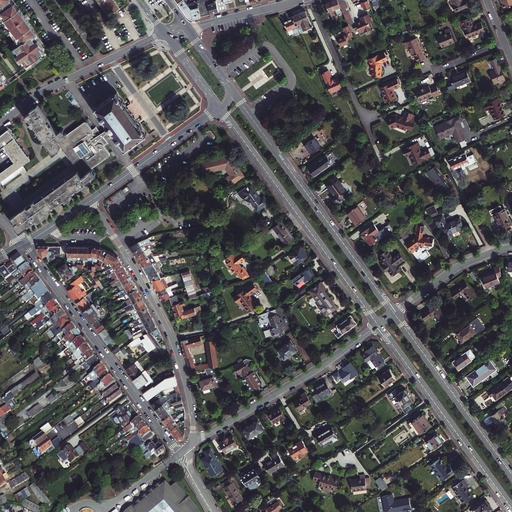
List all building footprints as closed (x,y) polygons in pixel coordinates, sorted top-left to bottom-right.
[(23,61),(27,67),(47,53),(34,34),(36,33),(32,27),(27,20),(30,19),(26,14),(24,16),(19,9),(15,3),(14,3),(13,4),(10,0),(0,0),(0,17),(0,18),(3,21),(2,21),(2,22),(7,28),(10,33),(16,42),(19,45),(17,47),(12,50),(21,62),(23,61)] [(120,8),(114,0),(103,0),(99,3),(109,17),(120,8)] [(201,16),(196,0),(192,1),(191,2),(188,4),(185,0),(181,0),(178,3),(183,9),(188,15),(194,18),(201,16)] [(211,13),(208,4),(207,0),(196,0),(201,16),(211,13)] [(211,13),(219,12),(215,0),(213,0),(214,0),(215,2),(208,4),(211,13)] [(215,0),(219,12),(224,10),(225,9),(226,7),(225,4),(233,2),(233,0),(215,0)] [(338,15),(331,0),(330,0),(326,2),(329,11),(331,11),(335,19),(339,17),(338,15)] [(338,0),(331,0),(338,15),(344,13),(340,4),(338,0)] [(351,0),(352,0),(361,0),(362,2),(365,9),(371,7),(368,0),(351,0)] [(378,0),(371,0),(374,6),(374,5),(376,9),(381,6),(378,0)] [(462,0),(451,0),(456,10),(467,5),(465,0),(462,0),(463,0),(462,0)] [(346,2),(340,4),(344,13),(350,10),(346,2)] [(362,20),(355,22),(354,19),(355,19),(351,10),(350,10),(344,13),(349,25),(352,31),(356,29),(359,28),(361,32),(365,30),(365,32),(372,29),(370,25),(369,23),(372,21),(369,13),(368,13),(368,12),(363,15),(363,16),(360,17),(362,20)] [(305,11),(292,16),(299,32),(312,26),(305,11)] [(292,16),(289,18),(289,19),(284,22),(290,35),(295,33),(295,35),(300,33),(299,32),(292,16)] [(473,24),(469,16),(457,20),(460,26),(462,25),(467,36),(478,32),(480,36),(486,34),(480,21),(473,24)] [(349,25),(343,27),(345,30),(343,31),(345,36),(338,39),(341,46),(348,43),(347,39),(354,36),(352,31),(349,25)] [(446,33),(437,36),(441,47),(454,41),(449,28),(444,30),(446,33)] [(47,53),(27,67),(25,68),(27,71),(51,54),(36,33),(34,34),(47,53)] [(425,57),(417,37),(404,42),(407,48),(409,47),(412,54),(415,53),(418,60),(425,57)] [(368,59),(371,65),(371,70),(372,70),(372,76),(380,77),(381,72),(382,66),(381,66),(380,66),(380,63),(381,63),(388,60),(385,52),(381,54),(378,55),(368,59)] [(505,81),(496,58),(489,61),(491,66),(493,65),(495,70),(489,72),(494,84),(500,82),(501,83),(505,81)] [(0,68),(0,73),(6,82),(0,86),(0,90),(11,83),(0,68)] [(330,93),(341,88),(337,78),(334,79),(332,78),(328,70),(322,73),(330,93)] [(466,71),(450,77),(451,80),(446,82),(449,91),(455,89),(455,88),(470,81),(466,71)] [(393,93),(392,90),(393,89),(399,87),(396,79),(386,84),(386,85),(384,86),(380,88),(383,96),(382,97),(384,103),(396,98),(394,92),(393,93)] [(428,85),(415,91),(419,100),(432,95),(433,97),(440,94),(436,86),(430,88),(428,85)] [(116,92),(95,108),(109,126),(112,131),(126,149),(147,133),(132,112),(116,92)] [(498,97),(483,103),(488,115),(492,113),(494,118),(505,114),(498,97)] [(54,152),(62,146),(58,141),(63,137),(59,131),(48,116),(40,106),(27,115),(35,125),(50,146),(54,152)] [(403,118),(395,115),(386,119),(390,128),(395,126),(405,130),(406,128),(412,130),(415,121),(413,120),(411,119),(412,114),(413,114),(405,111),(403,118)] [(27,115),(26,116),(33,126),(35,125),(27,115)] [(458,143),(465,140),(462,132),(461,132),(460,130),(462,129),(460,125),(459,126),(458,123),(462,121),(460,117),(453,119),(453,118),(446,121),(447,122),(436,127),(439,135),(445,132),(447,135),(454,132),(455,135),(454,135),(458,143)] [(67,134),(92,168),(110,156),(110,155),(111,154),(111,153),(110,152),(105,145),(108,143),(109,142),(105,136),(102,132),(102,131),(98,126),(94,129),(89,123),(88,122),(87,121),(85,122),(67,134)] [(109,126),(102,131),(105,136),(112,131),(109,126)] [(58,141),(62,146),(80,170),(83,175),(88,171),(92,168),(67,134),(63,128),(59,131),(63,137),(58,141)] [(31,160),(14,138),(8,130),(0,135),(0,181),(1,181),(4,178),(23,165),(31,160)] [(313,137),(304,144),(311,153),(320,146),(313,137)] [(410,154),(414,164),(427,158),(427,157),(431,156),(428,148),(421,151),(419,148),(420,148),(418,142),(407,147),(403,149),(406,156),(410,154)] [(466,153),(449,160),(453,169),(470,162),(466,153)] [(327,154),(308,168),(314,175),(332,162),(327,154)] [(227,178),(232,184),(244,176),(238,167),(241,165),(237,160),(234,163),(229,156),(201,163),(203,173),(226,168),(231,175),(227,178)] [(4,178),(7,182),(26,168),(23,165),(4,178)] [(436,187),(440,193),(449,186),(435,166),(426,172),(437,186),(436,187)] [(83,175),(80,170),(76,173),(18,214),(16,215),(14,217),(21,228),(28,223),(29,224),(38,218),(50,210),(65,199),(72,194),(84,186),(88,182),(88,181),(93,177),(91,175),(90,174),(89,172),(88,171),(83,175)] [(342,198),(348,194),(334,175),(325,182),(335,195),(334,196),(334,197),(334,199),(334,200),(335,200),(336,201),(337,201),(338,200),(339,202),(343,199),(342,198)] [(246,199),(249,198),(258,210),(268,202),(264,196),(260,199),(258,195),(256,192),(251,186),(249,188),(248,186),(247,187),(248,188),(244,191),(246,194),(244,196),(246,199)] [(357,205),(347,212),(356,224),(366,217),(357,205)] [(434,205),(426,209),(429,215),(437,211),(434,205)] [(491,214),(494,213),(501,228),(511,223),(511,222),(505,207),(502,209),(500,205),(489,210),(491,214)] [(40,220),(51,212),(50,210),(38,218),(40,220)] [(452,232),(464,227),(460,217),(446,222),(443,214),(435,218),(438,226),(442,224),(448,238),(453,235),(452,232)] [(282,221),(273,228),(285,245),(294,238),(282,221)] [(362,233),(370,245),(378,240),(378,241),(388,234),(384,228),(379,231),(374,224),(362,233)] [(419,245),(424,246),(424,244),(432,245),(433,237),(425,236),(424,237),(422,237),(424,225),(416,224),(415,232),(416,232),(416,236),(406,243),(412,252),(416,249),(419,249),(419,245)] [(130,247),(133,251),(147,244),(152,243),(148,237),(130,247)] [(133,251),(136,256),(150,248),(151,250),(156,249),(152,243),(147,244),(133,251)] [(61,246),(54,246),(39,246),(37,249),(43,257),(47,255),(49,257),(55,258),(55,254),(61,254),(61,246)] [(91,274),(99,270),(100,266),(97,265),(95,263),(96,262),(98,258),(102,248),(99,247),(98,246),(93,246),(92,255),(92,256),(92,260),(91,265),(91,274)] [(300,246),(289,255),(296,265),(308,256),(300,246)] [(108,251),(102,248),(98,258),(100,259),(98,264),(100,264),(100,263),(102,264),(104,260),(108,251)] [(136,256),(139,261),(153,253),(155,256),(159,255),(159,251),(153,252),(151,250),(150,248),(136,256)] [(406,261),(399,252),(392,257),(387,250),(379,255),(382,259),(380,260),(383,264),(382,265),(387,272),(388,271),(392,276),(401,269),(399,266),(406,261)] [(109,263),(119,257),(118,256),(108,251),(104,260),(109,263)] [(139,261),(142,265),(159,262),(155,256),(153,253),(139,261)] [(240,269),(237,265),(237,264),(239,263),(239,264),(243,261),(238,254),(234,257),(234,258),(233,258),(230,255),(224,260),(227,263),(225,264),(233,274),(240,269)] [(0,273),(1,274),(21,259),(18,255),(10,262),(12,264),(11,264),(10,264),(5,268),(4,266),(0,268),(0,273)] [(113,267),(122,262),(119,257),(109,263),(107,265),(109,269),(113,267)] [(5,279),(17,270),(16,269),(24,263),(21,259),(1,274),(5,279)] [(109,269),(112,274),(113,273),(124,266),(122,262),(113,267),(109,269)] [(163,265),(161,262),(159,262),(142,265),(151,281),(161,279),(162,279),(158,272),(162,270),(160,267),(163,265)] [(66,280),(75,273),(70,267),(69,267),(66,263),(58,269),(66,280)] [(487,274),(482,276),(487,287),(500,282),(498,277),(501,275),(500,265),(495,267),(496,271),(497,272),(488,276),(487,274)] [(29,270),(26,266),(12,276),(13,277),(7,282),(9,284),(15,280),(29,270)] [(124,266),(113,273),(115,277),(118,276),(127,270),(124,266)] [(309,267),(292,279),(297,286),(304,280),(305,282),(315,275),(309,267)] [(81,276),(84,274),(80,269),(75,273),(79,278),(81,276)] [(32,274),(29,270),(15,280),(18,285),(32,274)] [(116,280),(117,282),(129,275),(127,270),(118,276),(119,278),(116,280)] [(191,270),(183,273),(187,282),(188,287),(190,291),(192,298),(200,296),(191,270)] [(273,282),(265,272),(259,277),(266,286),(273,282)] [(177,285),(187,282),(183,273),(168,277),(168,279),(171,278),(172,281),(177,279),(178,282),(176,282),(177,285)] [(36,279),(32,274),(18,285),(15,287),(16,289),(19,287),(21,290),(24,288),(36,279)] [(121,281),(123,285),(132,279),(129,275),(117,282),(118,284),(121,281)] [(76,302),(87,294),(84,290),(82,291),(80,289),(81,288),(78,284),(84,280),(81,276),(79,278),(71,283),(73,287),(68,290),(72,295),(74,298),(74,299),(76,302)] [(23,297),(40,284),(36,279),(24,288),(25,290),(20,294),(23,297)] [(121,290),(122,291),(135,284),(132,279),(123,285),(125,288),(121,290)] [(450,291),(455,298),(464,291),(470,299),(475,295),(469,287),(470,287),(466,281),(457,287),(457,286),(450,291)] [(156,290),(169,287),(166,282),(163,283),(153,286),(156,290)] [(258,290),(253,283),(233,298),(238,304),(241,301),(249,312),(259,305),(254,299),(253,300),(249,296),(258,290)] [(318,305),(326,315),(336,307),(324,290),(326,289),(322,284),(321,283),(310,291),(320,304),(318,305)] [(44,290),(40,284),(23,297),(27,302),(30,300),(44,290)] [(125,295),(137,288),(135,284),(122,291),(125,295)] [(208,293),(215,291),(219,289),(217,284),(206,287),(208,293)] [(159,296),(172,292),(169,287),(156,290),(159,296)] [(127,299),(140,293),(137,288),(125,295),(120,298),(121,300),(126,298),(127,299)] [(34,306),(48,295),(44,290),(30,300),(34,306)] [(217,297),(215,291),(208,293),(201,295),(203,301),(217,297)] [(161,300),(169,298),(174,296),(172,292),(159,296),(161,300)] [(129,305),(142,298),(140,293),(127,299),(129,305)] [(76,302),(83,311),(93,303),(87,294),(76,302)] [(53,302),(48,295),(34,306),(33,306),(35,309),(25,316),(28,320),(41,311),(53,302)] [(172,305),(181,302),(179,295),(174,296),(169,298),(172,305)] [(132,309),(145,302),(142,298),(129,305),(126,307),(128,311),(132,309)] [(181,302),(172,305),(176,317),(181,315),(182,318),(202,311),(200,305),(185,310),(183,304),(186,303),(185,300),(181,302)] [(93,303),(83,311),(87,317),(101,307),(96,301),(93,303)] [(35,325),(57,308),(53,302),(41,311),(43,314),(31,323),(33,326),(35,325)] [(134,314),(147,307),(145,302),(132,309),(134,314)] [(428,308),(422,312),(427,320),(435,314),(441,322),(446,318),(439,307),(440,306),(437,303),(428,309),(428,308)] [(97,319),(105,313),(101,307),(87,317),(91,323),(92,322),(97,319)] [(134,314),(137,319),(150,312),(147,307),(134,314)] [(58,310),(57,308),(35,325),(39,330),(49,322),(61,314),(61,313),(62,312),(60,309),(58,310)] [(282,331),(280,325),(282,324),(281,322),(279,323),(279,321),(279,320),(277,316),(276,316),(274,309),(259,315),(260,318),(258,319),(258,320),(258,321),(258,323),(256,323),(258,327),(260,327),(263,326),(262,324),(263,323),(263,324),(267,323),(266,322),(269,321),(271,328),(269,329),(271,335),(282,331)] [(216,324),(225,321),(222,311),(213,314),(216,324)] [(138,324),(139,324),(152,317),(150,312),(137,319),(136,320),(138,324)] [(53,327),(65,318),(61,314),(49,322),(53,327)] [(352,328),(352,327),(356,323),(351,315),(337,325),(338,327),(337,328),(340,332),(336,335),(338,338),(343,334),(343,333),(348,330),(349,331),(352,328)] [(152,317),(139,324),(138,324),(141,329),(155,322),(152,317)] [(71,326),(65,318),(53,327),(42,335),(44,337),(50,333),(49,332),(51,331),(51,332),(54,330),(56,333),(56,332),(59,335),(71,326)] [(468,327),(457,335),(463,343),(476,333),(477,335),(484,330),(483,329),(485,328),(478,318),(467,326),(468,327)] [(97,319),(92,322),(95,327),(100,324),(97,319)] [(135,339),(150,331),(152,330),(157,327),(155,322),(141,329),(135,333),(133,334),(129,329),(128,329),(126,331),(131,338),(133,337),(135,339)] [(99,333),(105,328),(102,324),(96,329),(97,330),(99,333)] [(0,329),(0,340),(12,333),(7,325),(0,329)] [(75,332),(71,326),(59,335),(57,336),(61,342),(75,332)] [(156,336),(160,333),(157,327),(152,330),(156,336)] [(103,338),(109,334),(105,328),(99,333),(100,334),(103,338)] [(149,352),(159,344),(150,331),(135,339),(128,343),(131,347),(141,342),(149,352)] [(80,339),(75,332),(61,342),(67,349),(68,348),(80,339)] [(105,341),(113,336),(110,333),(109,334),(103,338),(104,340),(105,341)] [(204,335),(181,341),(185,358),(186,357),(190,371),(204,368),(205,368),(212,367),(218,366),(213,339),(206,340),(210,363),(194,366),(189,347),(202,343),(201,339),(205,338),(204,335)] [(85,346),(80,339),(68,348),(73,355),(85,346)] [(292,339),(278,349),(286,358),(299,349),(292,339)] [(371,358),(380,370),(387,364),(373,345),(365,351),(366,353),(363,355),(367,361),(371,358)] [(74,364),(90,352),(85,346),(73,355),(70,358),(74,364)] [(471,349),(454,362),(459,370),(477,357),(471,349)] [(94,357),(90,352),(74,364),(76,366),(67,373),(69,376),(71,374),(81,367),(82,366),(94,357)] [(97,362),(94,357),(82,366),(81,367),(81,368),(82,367),(85,371),(97,362)] [(38,370),(44,366),(43,364),(41,361),(39,358),(32,363),(35,366),(37,369),(38,370)] [(135,362),(126,369),(133,379),(146,369),(138,359),(135,362)] [(254,367),(251,368),(248,363),(254,360),(253,359),(248,362),(246,359),(234,365),(237,370),(238,369),(244,378),(242,380),(244,383),(246,382),(249,388),(254,386),(255,388),(261,385),(253,371),(256,370),(254,367)] [(467,376),(474,386),(497,369),(490,360),(467,376)] [(358,373),(350,363),(344,367),(345,370),(340,374),(338,372),(332,376),(336,381),(343,376),(343,377),(341,378),(344,382),(351,377),(352,378),(358,373)] [(93,383),(105,373),(101,367),(88,377),(89,380),(90,379),(93,383)] [(212,367),(205,368),(209,374),(213,374),(213,375),(200,379),(203,389),(216,385),(218,388),(222,384),(218,377),(217,376),(212,367)] [(396,377),(390,368),(379,376),(385,385),(389,382),(390,382),(393,380),(393,379),(396,377)] [(154,380),(146,369),(133,379),(139,387),(145,383),(147,385),(154,380)] [(89,386),(92,391),(109,378),(105,373),(93,383),(89,386)] [(31,378),(35,383),(38,381),(40,379),(38,376),(39,375),(38,374),(34,376),(31,378)] [(71,374),(69,376),(65,379),(67,382),(69,384),(75,380),(73,377),(71,374)] [(163,388),(177,384),(175,375),(166,378),(154,387),(153,386),(144,393),(148,399),(163,388)] [(31,378),(27,382),(30,387),(35,383),(31,378)] [(96,396),(100,393),(113,383),(109,378),(92,391),(96,396)] [(505,380),(488,392),(491,396),(493,395),(496,400),(509,390),(506,386),(508,384),(505,380)] [(27,382),(16,389),(16,388),(6,396),(2,399),(6,404),(7,404),(12,400),(30,387),(27,382)] [(321,399),(332,392),(326,382),(320,386),(318,385),(316,388),(315,389),(317,393),(312,396),(316,403),(321,400),(321,399)] [(103,397),(105,399),(117,389),(113,383),(100,393),(102,395),(101,396),(103,397)] [(109,405),(122,395),(117,389),(105,399),(107,401),(106,402),(107,403),(108,403),(109,405)] [(396,389),(389,394),(393,399),(394,398),(398,402),(405,413),(412,408),(409,403),(413,400),(405,389),(399,394),(396,389)] [(174,405),(182,402),(179,391),(171,393),(174,405)] [(50,400),(52,403),(58,399),(64,395),(62,392),(56,396),(54,394),(48,398),(50,400)] [(301,394),(304,399),(296,403),(299,409),(312,402),(305,392),(301,394)] [(170,406),(168,403),(170,401),(169,400),(170,400),(170,399),(163,403),(160,398),(152,404),(159,414),(170,406)] [(12,400),(7,404),(12,410),(17,406),(12,400)] [(502,402),(497,406),(500,410),(505,406),(502,402)] [(32,418),(38,414),(44,409),(42,406),(40,403),(33,408),(27,412),(30,415),(32,418)] [(6,404),(0,409),(0,417),(0,418),(7,413),(8,413),(12,410),(7,404),(6,404)] [(163,419),(174,411),(170,406),(159,414),(163,419)] [(497,430),(508,422),(503,415),(508,411),(505,406),(500,410),(491,416),(497,423),(494,425),(497,430)] [(124,429),(134,422),(123,407),(120,409),(120,408),(115,411),(119,417),(114,420),(117,425),(119,423),(124,429)] [(176,410),(177,416),(181,413),(185,412),(184,407),(176,410)] [(276,409),(276,410),(268,414),(274,423),(280,419),(282,423),(287,420),(280,407),(276,409)] [(167,424),(177,416),(174,411),(163,419),(167,424)] [(171,429),(185,419),(185,412),(181,413),(177,416),(167,424),(171,429)] [(8,413),(7,413),(0,418),(4,423),(11,419),(11,418),(8,413)] [(422,413),(412,421),(420,433),(431,425),(422,413)] [(68,426),(74,422),(69,416),(63,420),(68,426)] [(80,417),(74,422),(78,427),(84,423),(80,417)] [(12,433),(18,429),(24,424),(21,421),(19,418),(14,423),(16,425),(10,430),(12,433)] [(124,429),(126,433),(134,427),(135,429),(143,423),(139,418),(134,422),(124,429)] [(185,419),(171,429),(178,439),(184,437),(184,433),(180,427),(185,424),(185,423),(185,419)] [(258,420),(243,428),(249,438),(264,429),(258,420)] [(45,432),(46,433),(52,428),(48,423),(40,429),(43,434),(45,432)] [(131,439),(146,428),(143,423),(135,429),(136,431),(129,436),(131,439)] [(332,427),(317,436),(322,444),(327,441),(329,444),(338,438),(332,427)] [(141,440),(144,444),(148,440),(153,437),(146,428),(131,439),(130,440),(134,446),(141,440)] [(44,435),(43,434),(30,443),(31,444),(44,435)] [(437,434),(426,441),(432,449),(443,441),(437,434)] [(35,449),(47,440),(45,436),(44,435),(31,444),(32,445),(31,446),(32,447),(33,447),(35,449)] [(219,442),(224,451),(237,444),(232,435),(228,437),(227,437),(223,439),(224,440),(219,442)] [(37,454),(38,454),(39,455),(46,451),(48,454),(53,451),(63,443),(59,437),(52,442),(54,444),(52,446),(50,443),(50,444),(47,440),(35,449),(37,452),(36,453),(37,454)] [(152,446),(148,440),(144,444),(139,447),(147,459),(152,456),(154,454),(157,458),(164,452),(160,447),(160,448),(156,443),(152,446)] [(303,440),(289,448),(295,459),(299,456),(301,458),(306,455),(304,453),(309,450),(303,440)] [(57,455),(59,459),(60,458),(63,462),(68,459),(70,462),(85,451),(80,445),(74,450),(73,451),(71,448),(72,447),(70,445),(57,455)] [(207,455),(201,459),(211,475),(223,469),(210,448),(205,451),(207,455)] [(264,464),(270,474),(285,465),(277,452),(270,456),(272,459),(264,464)] [(440,458),(431,464),(442,479),(453,471),(450,466),(447,468),(440,458)] [(260,478),(255,468),(242,476),(247,485),(248,484),(249,485),(248,486),(251,490),(258,485),(254,481),(260,478)] [(314,474),(313,483),(320,483),(320,487),(337,489),(338,478),(321,476),(322,474),(314,474)] [(360,475),(361,478),(351,480),(352,491),(366,489),(364,475),(360,475)] [(387,487),(380,477),(375,481),(382,491),(385,489),(387,487)] [(232,478),(222,483),(234,504),(244,499),(232,478)] [(464,480),(453,488),(464,503),(473,496),(466,488),(469,486),(464,480)] [(131,508),(125,511),(197,511),(178,489),(175,485),(171,488),(165,481),(164,482),(163,481),(161,483),(131,508)] [(131,508),(161,483),(161,482),(130,507),(131,508)] [(51,504),(35,483),(30,487),(35,493),(46,508),(51,504)] [(178,489),(197,511),(198,510),(179,488),(178,489)] [(272,499),(265,504),(267,507),(284,496),(281,492),(275,496),(272,499)] [(382,498),(385,511),(395,511),(411,508),(422,506),(421,505),(415,497),(409,498),(394,502),(393,495),(382,498)] [(266,511),(267,511),(269,511),(287,500),(284,496),(267,507),(268,509),(266,511)] [(269,511),(267,511),(272,511),(275,510),(274,510),(276,509),(278,511),(285,506),(285,505),(289,503),(287,500),(269,511)] [(486,500),(485,501),(484,500),(482,502),(482,503),(473,509),(474,510),(475,511),(487,511),(492,508),(486,500)]
